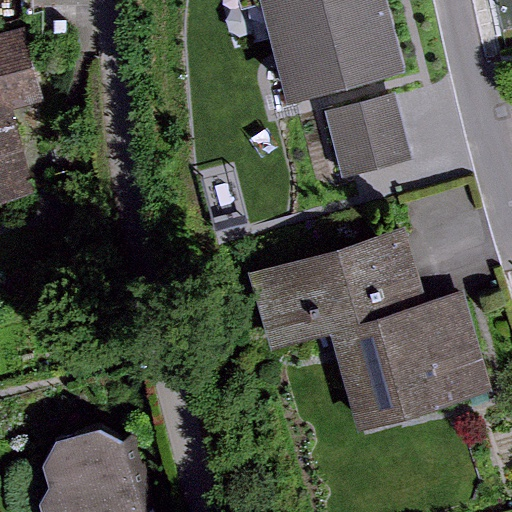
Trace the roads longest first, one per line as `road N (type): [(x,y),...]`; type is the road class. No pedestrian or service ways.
road 1 (residential): [(93,0),(102,113),(187,511)]
road 2 (residential): [(454,0),(511,215)]
